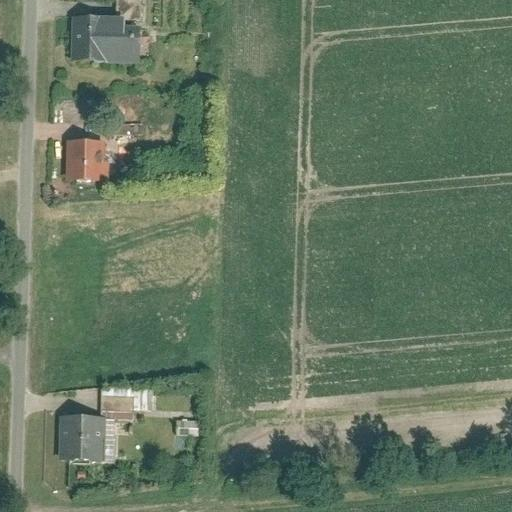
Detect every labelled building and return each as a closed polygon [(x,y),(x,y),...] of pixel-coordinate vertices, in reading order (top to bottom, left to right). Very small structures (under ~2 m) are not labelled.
[(137,0),(112,0),(113,13),(137,14),(137,0)] [(120,16),(71,15),(70,59),(134,61),(135,23),(120,23),(120,16)] [(138,125),(106,124),(105,136),(138,136),(138,125)] [(99,180),(101,141),(64,140),(63,179),(99,180)] [(99,460),(101,416),(59,415),(57,458),(99,460)]
